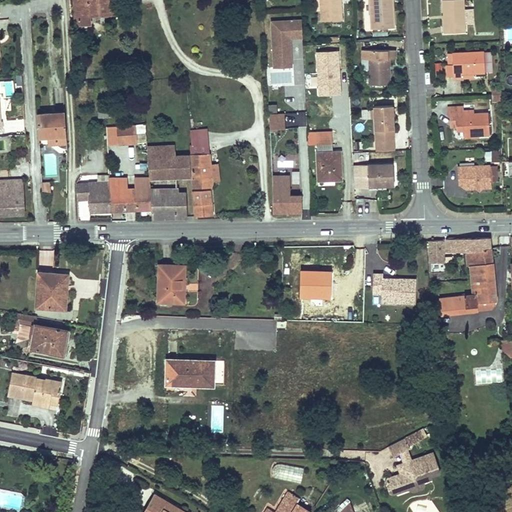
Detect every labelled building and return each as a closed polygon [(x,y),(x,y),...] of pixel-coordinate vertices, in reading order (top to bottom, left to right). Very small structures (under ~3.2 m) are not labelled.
[(76,0),(78,17),(77,17),(78,25),(90,24),(89,17),(89,14),(113,12),(112,10),(111,0),(76,0)] [(320,0),(319,0),(311,0),(312,11),(320,11),(320,0)] [(340,0),(319,0),(320,0),(320,11),(321,23),(341,22),(341,10),(340,0)] [(370,0),(371,13),(372,30),(372,31),(393,30),(391,0),(370,0)] [(463,1),(442,2),(444,35),(465,34),(463,1)] [(301,37),(301,17),(271,18),(271,66),(292,66),(292,37),(301,37)] [(395,59),(395,51),(362,51),(362,61),(369,60),(369,85),(390,85),(390,60),(395,59)] [(454,89),(462,89),(462,80),(474,79),(485,79),(484,53),(452,55),(454,89)] [(462,80),(462,89),(475,88),(474,79),(462,80)] [(268,103),(268,111),(276,111),(276,103),(268,103)] [(121,107),(98,108),(98,118),(108,118),(109,115),(122,115),(121,107)] [(392,107),(374,108),(375,143),(394,142),(392,107)] [(462,109),(447,110),(447,118),(455,118),(456,133),(463,132),(464,138),(489,136),(487,114),(463,116),(462,109)] [(64,112),(36,115),(38,134),(38,137),(48,137),(54,136),(54,144),(67,143),(64,112)] [(268,112),(269,128),(285,128),(284,112),(268,112)] [(130,126),(115,127),(116,146),(136,145),(135,126),(130,126)] [(331,132),(307,133),(307,145),(316,145),(332,144),(331,132)] [(395,151),(394,142),(375,143),(376,153),(395,151)] [(340,152),(334,153),(332,152),(332,144),(316,145),(317,159),(318,181),(334,180),(341,179),(341,167),(340,166),(340,152)] [(173,145),(146,147),(149,178),(151,209),(152,219),(186,218),(185,193),(177,193),(176,177),(177,177),(173,157),(173,145)] [(208,146),(191,147),(192,175),(195,216),(212,214),(210,188),(213,181),(208,146)] [(492,160),(500,160),(499,148),(491,148),(492,160)] [(369,153),(352,154),(353,162),(369,161),(369,153)] [(189,156),(173,157),(177,177),(176,177),(190,176),(190,161),(189,156)] [(353,189),(369,188),(394,187),(392,164),(367,166),(352,167),(353,189)] [(489,166),(456,169),(458,184),(465,184),(465,190),(490,187),(490,181),(489,166)] [(497,166),(489,166),(490,181),(498,180),(497,166)] [(76,184),(76,200),(89,199),(89,212),(111,211),(109,183),(88,184),(87,174),(81,174),(76,184)] [(271,176),(273,212),(301,212),(300,195),(289,195),(288,176),(271,176)] [(125,190),(126,210),(136,210),(135,208),(134,178),(126,179),(127,190),(125,190)] [(149,178),(134,178),(135,208),(136,210),(151,209),(149,178)] [(109,179),(109,183),(111,211),(126,210),(125,190),(127,190),(126,179),(109,179)] [(22,180),(0,180),(0,215),(24,214),(22,180)] [(41,181),(41,191),(50,191),(50,181),(41,181)] [(488,238),(428,240),(429,263),(443,263),(443,257),(443,252),(462,251),(465,251),(479,250),(489,248),(488,238)] [(479,250),(465,251),(466,265),(468,265),(471,284),(472,295),(440,299),(442,315),(477,311),(476,310),(481,309),(480,309),(491,307),(494,304),(493,301),(495,301),(493,279),(491,258),(490,248),(489,248),(479,250)] [(159,265),(158,302),(175,302),(184,302),(184,290),(179,290),(179,277),(184,277),(184,276),(184,265),(175,265),(159,265)] [(301,296),(325,297),(326,282),(329,282),(329,272),(302,271),(301,296)] [(55,274),(38,272),(36,307),(65,310),(66,294),(62,294),(62,286),(67,286),(68,275),(55,274)] [(417,277),(384,279),(383,274),(374,275),(375,303),(418,302),(417,277)] [(197,291),(198,283),(187,282),(187,291),(197,291)] [(37,316),(16,313),(12,329),(19,330),(19,327),(20,325),(34,327),(30,348),(58,353),(60,339),(65,340),(67,330),(48,326),(39,324),(35,324),(37,316)] [(128,324),(126,339),(144,341),(145,326),(128,324)] [(511,340),(502,342),(502,349),(510,356),(511,356),(511,340)] [(166,360),(166,384),(192,385),(213,386),(213,361),(166,360)] [(8,396),(33,400),(49,403),(57,404),(61,383),(12,374),(8,396)] [(423,428),(405,437),(388,446),(393,456),(400,452),(402,451),(407,449),(409,447),(408,444),(426,435),(423,428)] [(407,449),(402,451),(400,452),(403,462),(411,460),(407,449)] [(411,460),(403,462),(405,468),(403,474),(401,474),(388,479),(386,482),(390,493),(393,494),(408,489),(409,487),(415,484),(417,482),(422,480),(422,482),(431,479),(430,475),(439,472),(432,452),(411,460)] [(348,460),(338,459),(338,469),(348,464),(348,460)] [(303,485),(306,467),(272,461),(268,466),(267,472),(268,478),(303,485)] [(415,484),(409,487),(408,489),(412,491),(422,487),(424,485),(422,482),(422,480),(417,482),(415,484)] [(309,511),(296,503),(298,498),(288,492),(276,511),(273,511),(267,508),(264,511),(309,511)] [(184,511),(153,494),(143,511),(184,511)]
